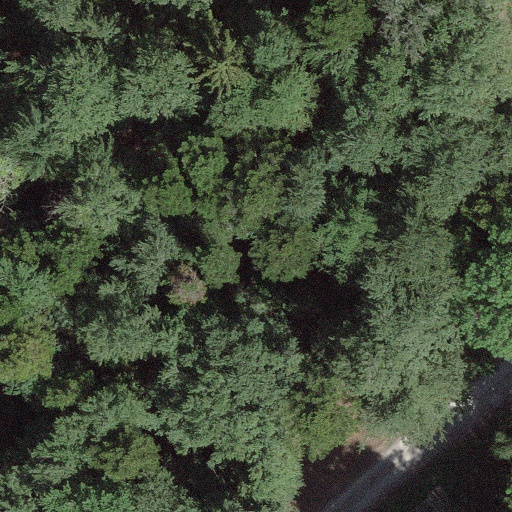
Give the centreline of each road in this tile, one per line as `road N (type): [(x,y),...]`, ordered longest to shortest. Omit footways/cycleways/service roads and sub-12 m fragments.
road 1 (track): [(162,511),(170,422),(115,0)]
road 2 (track): [(511,380),(414,448),(351,511)]
road 3 (track): [(0,61),(77,111),(143,182)]
